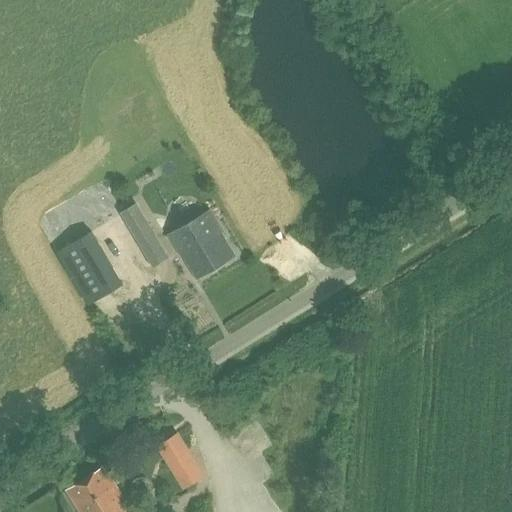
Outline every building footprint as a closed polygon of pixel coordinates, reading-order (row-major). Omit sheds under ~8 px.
[(148,102),(125,128),(155,155),(178,129),(148,102)] [(136,205),(123,213),(135,234),(148,226),(136,205)] [(219,233),(206,213),(173,232),(186,254),(184,255),(197,278),(234,256),(221,233),(219,233)] [(91,231),(56,252),(87,304),(122,283),(91,231)] [(158,356),(164,352),(160,346),(154,349),(158,356)] [(167,467),(189,454),(175,433),(154,446),(167,467)] [(81,511),(131,511),(103,467),(68,489),(81,511)]
